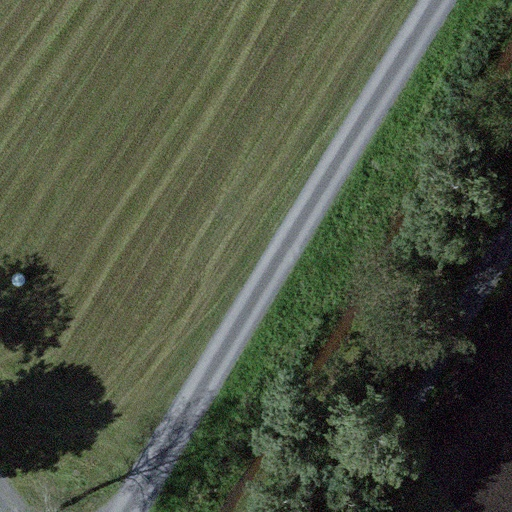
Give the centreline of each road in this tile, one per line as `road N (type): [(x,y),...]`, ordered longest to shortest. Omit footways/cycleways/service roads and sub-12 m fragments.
road 1 (track): [(444,0),(121,511)]
road 2 (track): [(511,227),(333,511)]
